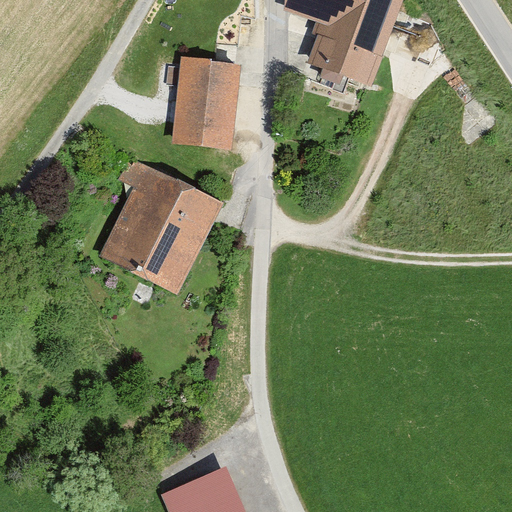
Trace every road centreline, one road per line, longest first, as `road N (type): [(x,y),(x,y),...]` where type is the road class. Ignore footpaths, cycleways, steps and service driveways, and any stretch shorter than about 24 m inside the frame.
road 1 (track): [(265,217),(265,413),(299,511)]
road 2 (track): [(265,217),(369,257),(511,263)]
road 3 (residential): [(274,0),(265,217)]
